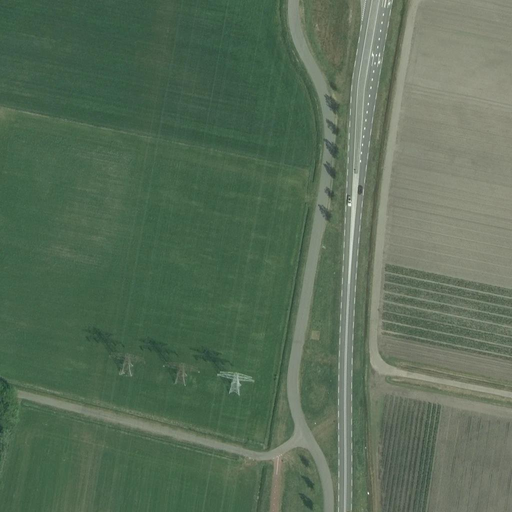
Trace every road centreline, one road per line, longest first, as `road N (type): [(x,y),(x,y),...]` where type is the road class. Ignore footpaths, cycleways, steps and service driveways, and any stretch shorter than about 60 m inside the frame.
road 1 (unclassified): [(304,437),(293,370),(329,147),(324,93),(294,30),(293,0)]
road 2 (unclassified): [(415,0),(382,196),(370,350),(381,369),(395,372)]
road 3 (unclassified): [(0,389),(258,455),(304,437)]
road 4 (tertiary): [(347,301),(388,0)]
road 5 (tertiary): [(368,0),(353,89),(347,301)]
road 6 (tertiary): [(347,301),(343,511)]
